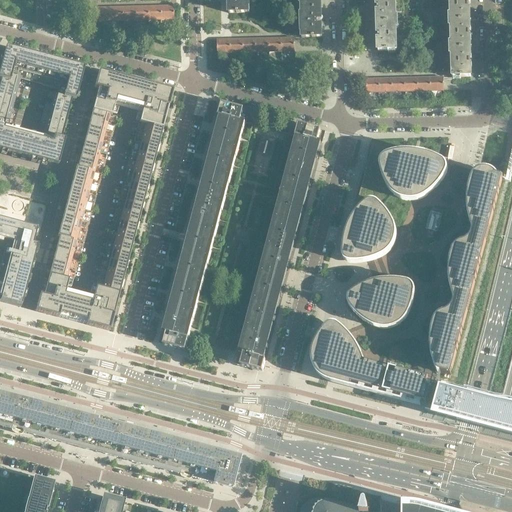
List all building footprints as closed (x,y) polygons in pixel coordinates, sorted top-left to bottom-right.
[(249,13),(248,0),(230,0),(231,2),(229,2),(229,14),(249,13)] [(300,0),(301,10),(321,9),(320,0),(300,0)] [(396,17),(396,9),(396,0),(395,0),(376,0),(377,7),(378,7),(378,11),(377,11),(377,23),(396,23),(396,17)] [(467,9),(467,4),(469,4),(468,0),(449,0),(450,15),(451,21),(469,21),(469,9),(467,9)] [(147,21),(147,7),(134,8),(134,21),(147,21)] [(160,20),(160,7),(147,7),(147,21),(160,20)] [(173,20),(173,7),(160,7),(160,20),(173,20)] [(109,22),(109,8),(95,9),(96,22),(109,22)] [(122,21),(121,8),(109,8),(109,22),(122,21)] [(134,21),(134,8),(121,8),(122,21),(134,21)] [(319,26),(319,21),(321,21),(321,9),(301,10),(301,31),(301,38),(322,38),(321,26),(319,26)] [(468,37),(468,32),(469,32),(469,21),(451,21),(451,27),(450,27),(451,43),(451,49),(470,49),(470,37),(468,37)] [(397,51),(396,37),(396,28),(396,23),(377,23),(377,35),(379,35),(379,39),(378,39),(378,52),(397,51)] [(269,52),(268,39),(255,40),(256,53),(269,52)] [(281,52),(281,39),(268,39),(269,52),(281,52)] [(294,52),(294,39),(281,39),(281,52),(294,52)] [(230,53),(230,40),(217,41),(217,54),(230,53)] [(243,53),(243,40),(230,40),(230,53),(243,53)] [(256,53),(255,40),(243,40),(243,53),(256,53)] [(0,79),(18,84),(20,76),(34,80),(35,76),(43,78),(41,85),(58,90),(57,95),(71,99),(71,100),(75,101),(83,68),(5,47),(0,66),(0,79),(0,80),(0,79)] [(469,65),(469,60),(470,60),(470,49),(451,49),(451,55),(451,70),(452,78),(471,77),(470,65),(469,65)] [(138,82),(99,72),(95,87),(98,88),(92,111),(107,115),(110,115),(114,99),(131,103),(143,107),(139,123),(145,125),(162,129),(172,91),(138,82)] [(430,91),(430,78),(417,79),(418,92),(430,91)] [(443,91),(443,78),(430,78),(430,91),(443,91)] [(0,80),(0,89),(16,94),(18,84),(0,79),(0,80)] [(392,92),(392,79),(379,80),(379,93),(392,92)] [(405,92),(404,79),(392,79),(392,92),(405,92)] [(418,92),(417,79),(404,79),(405,92),(418,92)] [(379,93),(379,80),(366,80),(366,93),(379,93)] [(0,99),(13,103),(16,94),(0,89),(0,99)] [(51,105),(69,109),(71,100),(71,99),(57,95),(54,94),(51,105)] [(0,110),(11,113),(13,103),(0,99),(0,110)] [(245,123),(248,112),(222,104),(218,116),(222,118),(223,117),(241,122),(245,123)] [(48,114),(66,119),(69,109),(51,105),(48,114)] [(0,121),(8,123),(11,113),(0,110),(0,121)] [(107,115),(92,111),(90,120),(105,124),(107,115)] [(46,124),(64,129),(66,119),(48,114),(46,124)] [(235,141),(238,130),(239,130),(241,122),(223,117),(222,118),(220,128),(217,128),(216,132),(218,133),(215,144),(234,149),(236,141),(235,141)] [(90,120),(87,130),(102,134),(105,124),(90,120)] [(0,150),(58,166),(65,139),(61,138),(61,139),(53,137),(52,137),(51,142),(3,129),(4,127),(7,127),(8,123),(0,121),(0,150)] [(43,135),(52,137),(53,137),(61,139),(61,138),(64,129),(46,124),(43,135)] [(162,129),(145,125),(143,134),(160,139),(162,129)] [(322,144),(325,132),(298,125),(295,137),(299,138),(318,142),(318,143),(322,144)] [(87,130),(85,140),(100,144),(102,134),(87,130)] [(143,134),(140,144),(157,148),(160,139),(143,134)] [(315,154),(318,143),(318,142),(299,138),(297,145),(298,146),(295,157),(294,157),(292,164),(311,169),(314,158),(317,159),(318,155),(318,154),(315,154)] [(85,140),(82,149),(97,153),(100,144),(85,140)] [(269,156),(272,144),(270,144),(270,143),(270,142),(269,141),(268,140),(267,140),(266,140),(265,140),(265,141),(264,141),(264,142),(262,142),(259,153),(269,156)] [(140,144),(138,154),(155,158),(157,148),(140,144)] [(228,168),(231,157),(232,157),(234,149),(215,144),(212,156),(210,155),(209,155),(208,159),(209,159),(211,160),(208,171),(227,176),(229,168),(228,168)] [(486,174),(486,172),(485,172),(483,172),(481,172),(480,173),(452,165),(443,163),(442,162),(440,161),(438,160),(436,159),(434,158),(431,157),(429,156),(427,156),(425,155),(424,158),(394,150),(393,152),(388,151),(388,149),(372,144),(371,145),(375,146),(373,152),(370,151),(362,180),(366,181),(364,187),(361,186),(360,187),(364,188),(362,194),(359,193),(351,222),(353,222),(351,228),(350,228),(350,229),(351,229),(349,235),(348,235),(347,237),(345,237),(345,239),(344,241),(344,244),(344,246),(343,248),(343,251),(343,253),(343,255),(343,256),(343,257),(344,257),(345,258),(345,259),(346,259),(347,260),(348,260),(349,260),(350,260),(352,260),(353,260),(363,262),(365,262),(367,262),(371,274),(380,274),(382,279),(383,281),(381,281),(379,281),(377,282),(375,282),(373,283),(370,284),(368,284),(367,285),(365,286),(363,287),(361,288),(359,289),(357,290),(355,291),(353,292),(352,293),(351,293),(350,294),(350,295),(349,295),(349,296),(348,297),(348,298),(348,299),(348,300),(348,301),(348,302),(348,303),(348,304),(349,305),(351,308),(353,310),(355,312),(357,314),(359,316),(361,318),(363,320),(365,321),(367,322),(363,324),(356,327),(353,328),(352,328),(344,332),(343,330),(340,328),(339,327),(338,327),(337,326),(335,326),(334,326),(333,326),(332,326),(330,326),(329,327),(328,327),(327,327),(326,328),(326,329),(325,330),(323,331),(322,333),(321,335),(319,337),(318,338),(317,340),(316,342),(315,344),(314,346),(314,348),(313,349),(313,351),(313,352),(312,354),(312,355),(312,357),(312,358),(314,357),(315,360),(314,363),(316,363),(320,374),(320,376),(321,376),(323,378),(325,379),(327,380),(329,381),(332,382),(335,383),(344,385),(345,382),(426,403),(428,393),(432,394),(437,375),(450,379),(502,179),(486,174)] [(82,149),(79,159),(95,163),(97,153),(82,149)] [(138,154),(135,163),(152,168),(155,158),(138,154)] [(79,159),(77,169),(92,173),(95,163),(79,159)] [(135,163),(133,173),(150,177),(152,168),(135,163)] [(308,181),(311,169),(292,164),(290,173),(291,173),(288,184),(287,184),(285,192),(304,197),(307,185),(310,186),(311,182),(311,181),(308,181)] [(77,169),(75,168),(72,178),(89,182),(92,173),(77,169)] [(221,195),(224,184),(225,184),(227,176),(208,171),(205,183),(203,182),(202,182),(201,186),(204,187),(201,198),(220,203),(222,195),(221,195)] [(133,173),(130,183),(147,187),(150,177),(133,173)] [(89,182),(72,178),(70,188),(87,192),(89,182)] [(130,183),(127,192),(145,197),(147,187),(130,183)] [(87,192),(70,188),(67,197),(84,202),(87,192)] [(127,192),(125,202),(142,206),(145,197),(127,192)] [(301,208),(304,197),(285,192),(283,200),(284,200),(281,211),(280,211),(278,219),(297,224),(300,212),(302,213),(303,213),(304,209),(301,208)] [(84,202),(67,197),(65,207),(82,211),(84,202)] [(214,222),(217,211),(218,211),(220,203),(201,198),(198,210),(195,209),(194,213),(197,214),(194,225),(213,230),(215,222),(214,222)] [(125,202),(122,212),(139,216),(142,206),(125,202)] [(82,211),(65,207),(62,217),(79,221),(82,211)] [(122,212),(120,221),(137,226),(139,216),(122,212)] [(79,221),(62,217),(60,226),(77,231),(79,221)] [(294,235),(297,224),(278,219),(276,227),(277,227),(274,238),(273,238),(271,246),(290,251),(293,239),(295,240),(296,240),(297,236),(296,236),(294,235)] [(0,302),(20,308),(23,298),(24,293),(27,283),(28,278),(31,268),(32,263),(32,261),(35,252),(33,252),(35,246),(32,245),(33,240),(34,238),(36,231),(36,230),(0,220),(0,302)] [(120,221),(117,231),(134,236),(137,226),(120,221)] [(207,249),(210,238),(211,238),(213,230),(194,225),(191,237),(188,236),(187,240),(190,241),(187,253),(206,257),(208,249),(207,249)] [(77,231),(60,226),(57,236),(59,236),(74,240),(77,231)] [(117,231),(115,241),(132,245),(134,236),(117,231)] [(59,236),(57,246),(72,250),(74,240),(59,236)] [(115,241),(112,250),(129,255),(132,245),(115,241)] [(57,246),(54,256),(69,260),(72,250),(57,246)] [(287,262),(290,251),(271,246),(269,254),(270,254),(267,265),(266,265),(264,273),(283,278),(286,266),(288,267),(289,267),(290,263),(289,263),(287,262)] [(112,250),(110,260),(127,265),(129,255),(112,250)] [(200,276),(203,265),(206,257),(187,253),(184,264),(181,263),(180,267),(180,268),(183,268),(180,280),(198,285),(200,277),(200,276)] [(54,256),(52,265),(67,269),(69,260),(54,256)] [(110,260),(107,270),(124,274),(127,265),(110,260)] [(52,265),(49,275),(64,279),(67,269),(52,265)] [(107,270),(105,279),(122,284),(124,274),(107,270)] [(280,289),(283,278),(264,273),(262,281),(260,292),(259,292),(257,300),(275,305),(278,294),(281,294),(282,290),(280,289)] [(64,279),(49,275),(43,297),(38,295),(34,311),(57,317),(58,314),(87,322),(86,325),(109,331),(119,293),(102,289),(96,287),(92,302),(63,294),(67,279),(64,279)] [(122,284),(105,279),(102,289),(119,293),(122,284)] [(192,303),(195,292),(196,292),(198,285),(180,280),(177,291),(174,290),(173,294),(173,295),(175,295),(172,307),(191,312),(193,304),(192,303)] [(272,316),(275,305),(257,300),(254,308),(255,308),(252,319),(249,327),(268,332),(271,321),(274,321),(275,317),(272,316)] [(185,330),(188,319),(189,319),(191,312),(172,307),(169,318),(167,317),(166,317),(165,321),(166,322),(168,322),(165,333),(165,334),(184,339),(184,338),(186,331),(185,330)] [(265,343),(268,332),(249,327),(247,335),(248,335),(245,346),(244,346),(242,354),(261,359),(264,348),(267,348),(268,344),(265,343)] [(185,351),(188,340),(188,339),(184,338),(184,339),(165,334),(165,333),(161,332),(158,344),(185,351)] [(262,372),(265,360),(261,359),(242,354),(238,353),(235,365),(262,372)] [(458,421),(465,393),(443,387),(436,415),(458,421)] [(36,403),(0,393),(0,426),(11,430),(11,431),(11,432),(12,432),(12,433),(13,433),(20,435),(21,435),(22,434),(22,433),(23,433),(28,434),(36,403)] [(481,426),(488,399),(477,396),(465,393),(458,421),(470,424),(481,426)] [(495,430),(502,403),(488,399),(481,426),(495,430)] [(240,457),(110,423),(110,425),(96,421),(96,419),(36,403),(28,434),(88,450),(102,454),(179,474),(179,475),(179,476),(180,477),(181,477),(188,479),(189,479),(190,479),(191,478),(191,477),(231,488),(240,457)] [(511,434),(511,405),(502,403),(495,430),(511,434)] [(45,511),(52,484),(33,479),(26,506),(45,511)] [(119,511),(122,502),(121,502),(102,497),(98,511),(119,511)] [(368,511),(368,505),(367,504),(367,503),(366,503),(365,503),(364,503),(363,504),(361,509),(359,510),(357,508),(355,509),(353,507),(351,508),(349,506),(347,507),(345,505),(343,506),(341,504),(339,505),(338,503),(335,504),(334,502),(331,503),(330,501),(328,502),(325,500),(324,500),(322,499),(321,499),(319,499),(317,499),(315,499),(313,499),(311,500),(310,501),(309,501),(307,503),(306,504),(304,505),(303,507),(302,509),(301,510),(301,511),(300,511),(368,511)]
